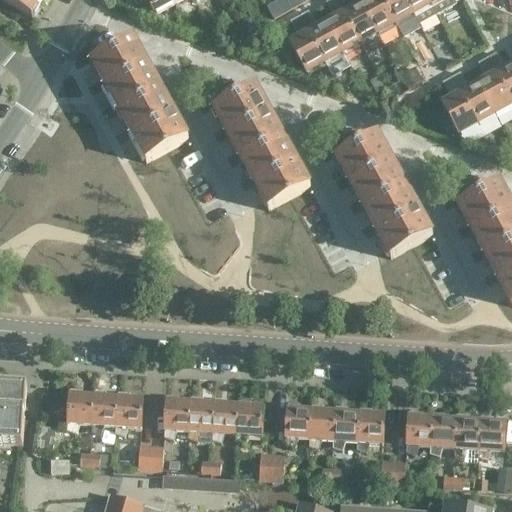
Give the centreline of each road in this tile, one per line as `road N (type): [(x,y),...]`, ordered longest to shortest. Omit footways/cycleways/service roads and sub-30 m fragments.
road 1 (residential): [(482,363),(486,326),(470,308),(47,154),(10,129)]
road 2 (residential): [(511,175),(82,9)]
road 3 (tertiary): [(482,363),(30,333)]
